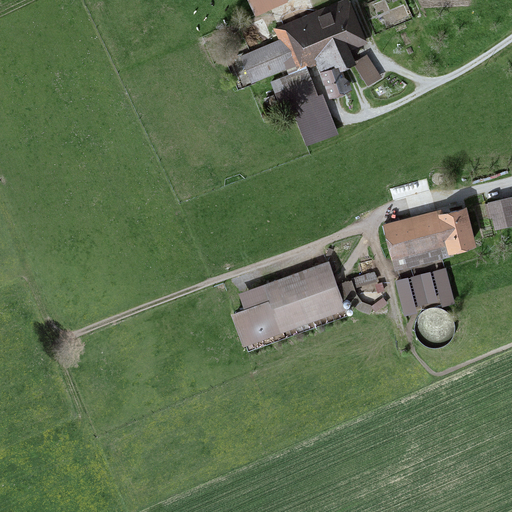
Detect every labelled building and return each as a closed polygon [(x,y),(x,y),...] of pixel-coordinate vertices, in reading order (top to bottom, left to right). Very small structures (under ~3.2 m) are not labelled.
[(280,39),(241,56),(252,82),(286,67),(289,74),(281,78),(292,106),(294,106),(294,105),(312,98),(301,69),(322,61),(325,69),(340,64),(340,65),(346,65),(352,62),(345,42),(360,37),(348,7),(320,18),(279,36),(280,39)] [(366,56),(353,63),(366,83),(368,82),(368,83),(379,77),(366,56)] [(348,87),(340,65),(340,64),(325,69),(324,69),(332,92),(333,92),(335,97),(349,92),(347,87),(348,87)] [(294,105),(294,106),(308,141),(332,131),(318,96),(312,98),(294,105)] [(511,199),(493,204),(499,227),(511,223),(511,199)] [(399,219),(384,223),(396,267),(453,253),(451,247),(472,242),(464,209),(401,225),(399,219)] [(272,301),(235,313),(245,344),(344,309),(341,298),(348,296),(343,284),(337,286),(331,270),(335,268),(333,261),(328,262),(327,260),(266,282),(272,301)] [(445,261),(395,273),(404,309),(418,305),(416,298),(438,293),(440,299),(454,296),(445,261)] [(376,268),(347,274),(355,309),(388,302),(385,289),(386,289),(383,277),(379,278),(376,268)]
